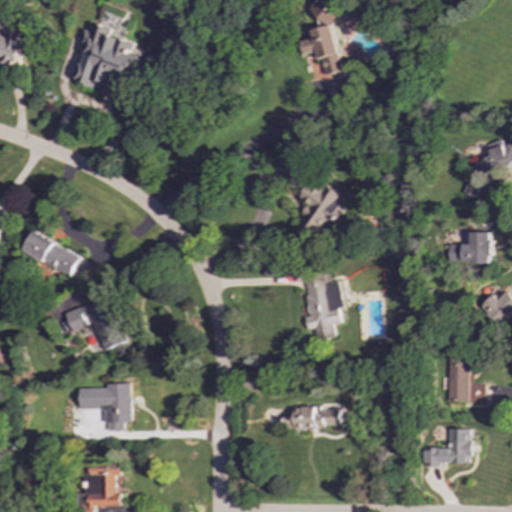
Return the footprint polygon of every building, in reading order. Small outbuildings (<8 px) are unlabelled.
[(344,71),(333,22),(334,22),(329,1),(315,4),(321,28),(313,30),(315,38),(301,41),(304,54),(318,51),(323,76),(344,71)] [(0,60),(18,67),(27,42),(11,37),(15,27),(1,22),(4,15),(0,13),(0,60)] [(476,160),(463,193),(476,198),(491,162),(511,171),(511,168),(511,143),(495,136),(484,163),(476,160)] [(332,225),(349,200),(299,168),(287,188),(310,202),(294,227),(313,240),(325,221),(332,225)] [(70,277),(81,257),(34,231),(23,251),(70,277)] [(450,263),(494,262),(493,232),(471,232),(472,244),(450,245),(450,263)] [(335,336),(333,324),(341,323),(339,310),(343,309),(339,280),(330,282),(328,267),(303,271),(310,317),(305,318),(307,329),(314,328),(316,339),(335,336)] [(500,300),(494,294),(481,306),(500,326),(511,315),(511,295),(509,292),(500,300)] [(103,351),(128,340),(110,296),(66,314),(73,332),(92,324),(103,351)] [(448,401),(484,402),(484,385),(471,384),(471,355),(449,354),(448,401)] [(82,410),(107,409),(108,431),(125,431),(125,422),(133,422),(132,383),(109,384),(110,388),(81,389),(82,410)] [(341,427),(340,409),(321,410),(321,407),(296,408),(296,414),(285,414),(286,429),(341,427)] [(474,465),(474,429),(451,429),(451,448),(427,448),(426,464),(474,465)] [(122,507),(123,470),(90,469),(90,511),(97,511),(97,506),(122,507)]
